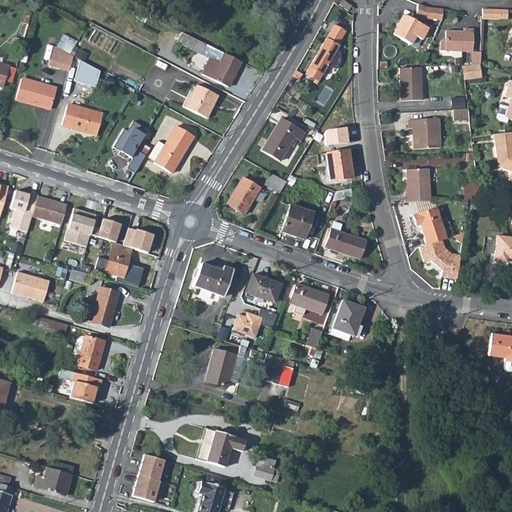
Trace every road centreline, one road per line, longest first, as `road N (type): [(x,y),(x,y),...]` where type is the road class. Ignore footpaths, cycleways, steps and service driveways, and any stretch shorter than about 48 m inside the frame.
road 1 (residential): [(401,298),(365,112),(364,0)]
road 2 (tertiary): [(99,511),(184,235)]
road 3 (tertiary): [(197,210),(320,0)]
road 4 (track): [(407,511),(401,298)]
road 5 (residential): [(204,227),(401,298)]
road 6 (residential): [(178,217),(0,159)]
road 7 (track): [(430,304),(511,434)]
